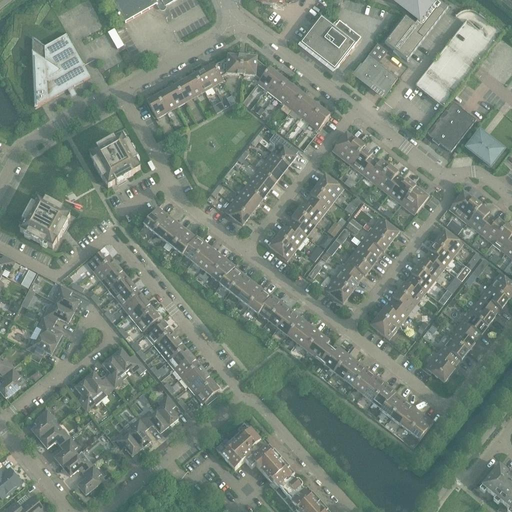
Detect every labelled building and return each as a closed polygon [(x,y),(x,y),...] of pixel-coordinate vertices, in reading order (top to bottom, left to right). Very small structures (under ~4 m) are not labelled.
[(111,0),(125,24),(156,6),(158,8),(162,6),(163,8),(164,7),(164,8),(177,0),(111,0)] [(447,9),(435,0),(399,0),(398,4),(419,20),(415,25),(405,18),(384,45),(407,62),(447,9)] [(299,45),(334,73),(361,39),(339,22),(334,28),(321,18),(299,45)] [(118,49),(124,46),(116,29),(110,32),(118,49)] [(35,109),(41,106),(67,91),(71,98),(77,95),(72,88),(90,78),(66,35),(45,47),(32,39),(32,40),(35,109)] [(240,77),(242,58),(240,58),(228,57),(228,59),(214,66),(221,78),(226,76),(229,76),(238,76),(240,77)] [(368,57),(355,75),(369,86),(384,97),(397,80),(382,68),(368,57)] [(259,81),(268,71),(256,61),(256,59),(245,58),(242,58),(240,77),(243,77),(252,77),(255,78),(259,81)] [(214,66),(213,65),(204,70),(215,90),(216,89),(215,87),(223,82),(221,78),(214,66)] [(259,81),(260,81),(257,84),(265,90),(263,93),(264,93),(278,76),(269,69),(268,71),(259,81)] [(194,76),(204,93),(212,88),(213,91),(215,90),(204,70),(194,76)] [(204,93),(194,76),(185,81),(196,101),(197,100),(196,97),(204,93)] [(275,98),(287,83),(278,76),(264,93),(266,95),(268,93),(275,98)] [(196,101),(185,81),(175,86),(185,103),(193,99),(194,101),(196,101)] [(281,107),(295,90),(287,83),(275,98),(282,104),(280,106),(281,107)] [(185,103),(175,86),(166,92),(177,111),(179,110),(177,108),(185,103)] [(291,111),(303,96),(295,90),(281,107),(283,108),(285,106),(291,111)] [(177,111),(166,92),(156,97),(166,114),(174,109),(175,112),(177,111)] [(298,120),(312,103),(303,96),(291,111),(299,117),(297,119),(298,120)] [(166,114),(156,97),(147,103),(156,119),(157,119),(158,122),(160,121),(158,118),(166,114)] [(218,112),(225,108),(222,103),(215,107),(218,112)] [(312,103),(298,120),(300,121),(301,119),(310,125),(321,109),(312,103)] [(427,135),(433,140),(432,141),(438,146),(439,144),(451,153),(476,121),(452,103),(427,135)] [(259,108),(255,113),(259,117),(263,111),(259,108)] [(321,109),(310,125),(316,130),(314,132),(316,134),(317,132),(329,116),(321,109)] [(479,158),(490,167),(502,151),(486,138),(481,134),(479,133),(467,149),(477,157),(479,158)] [(332,152),(350,166),(364,148),(346,134),(332,152)] [(275,150),(272,154),(289,167),(296,158),(294,157),(295,157),(294,156),(297,153),(298,153),(275,135),(270,142),(274,145),(275,150)] [(93,165),(102,182),(103,181),(108,189),(115,185),(116,186),(128,179),(133,176),(132,175),(140,171),(136,163),(137,162),(127,146),(126,146),(122,138),(89,157),(94,164),(93,165)] [(364,148),(350,166),(363,176),(376,160),(371,156),(372,155),(364,148)] [(265,162),(281,175),(282,176),(289,167),(272,154),(265,162)] [(376,160),(363,176),(375,186),(389,168),(381,161),(380,163),(376,160)] [(259,171),(274,183),(276,184),(282,176),(281,175),(265,162),(259,171)] [(389,168),(375,186),(388,196),(401,179),(397,176),(398,175),(389,168)] [(252,180),(268,192),(269,193),(276,184),(274,183),(259,171),(252,180)] [(315,189),(317,190),(334,203),(343,191),(325,176),(315,189)] [(401,179),(388,196),(401,206),(415,188),(407,181),(405,183),(401,179)] [(245,188),(261,200),(262,201),(269,193),(268,192),(252,180),(245,188)] [(351,180),(346,186),(352,190),(357,184),(351,180)] [(239,197),(254,209),(256,210),(262,201),(261,200),(245,188),(239,197)] [(415,188),(401,206),(414,217),(428,198),(415,188)] [(308,202),(324,215),(334,203),(317,190),(315,189),(310,196),(311,198),(308,201),(308,202)] [(449,211),(467,225),(481,207),(463,193),(449,211)] [(232,205),(249,218),(256,210),(254,209),(239,197),(232,205)] [(356,199),(353,204),(357,208),(361,203),(356,199)] [(27,238),(44,247),(44,246),(52,250),(57,242),(58,243),(67,226),(66,225),(70,217),(62,213),(62,212),(45,203),(45,204),(37,200),(20,233),(27,237),(27,238)] [(297,212),(315,227),(324,215),(308,202),(307,202),(305,206),(303,205),(297,212)] [(225,214),(242,227),(249,218),(232,205),(225,214)] [(481,207),(467,225),(479,235),(492,218),(488,215),(489,214),(481,207)] [(157,210),(143,227),(153,235),(167,217),(157,210)] [(387,211),(384,215),(389,220),(393,215),(387,211)] [(289,225),(306,238),(315,227),(297,212),(291,220),(293,221),(290,225),(289,225)] [(167,217),(153,235),(163,243),(177,225),(167,217)] [(492,218),(479,235),(492,245),(506,227),(498,220),(497,222),(492,218)] [(346,228),(356,236),(362,228),(352,220),(346,228)] [(371,232),(389,246),(399,234),(381,220),(371,232)] [(336,224),(328,234),(334,238),(341,229),(336,224)] [(177,225),(163,243),(172,250),(186,232),(177,225)] [(278,236),(297,250),(306,238),(289,225),(289,226),(286,230),(284,228),(278,236)] [(458,227),(453,233),(457,236),(462,230),(458,227)] [(511,231),(506,227),(492,245),(505,255),(511,245),(511,231)] [(341,235),(335,242),(340,246),(341,247),(347,239),(350,235),(344,231),(341,235)] [(186,232),(172,250),(182,258),(183,257),(182,256),(195,239),(186,232)] [(362,244),(378,257),(382,253),(383,254),(389,246),(371,232),(362,244)] [(435,244),(453,258),(463,246),(445,232),(435,244)] [(287,262),(297,250),(278,236),(269,248),(287,262)] [(182,256),(183,257),(192,264),(206,246),(196,238),(195,239),(182,256)] [(352,256),(371,270),(377,262),(375,261),(378,257),(362,244),(352,256)] [(427,257),(444,270),(453,258),(435,244),(429,252),(431,253),(427,257)] [(206,246),(192,264),(201,271),(215,253),(206,246)] [(87,266),(94,274),(111,261),(104,252),(87,266)] [(215,253),(201,271),(211,279),(225,261),(215,253)] [(326,254),(321,259),(326,263),(330,257),(326,254)] [(476,254),(471,260),(477,264),(481,259),(476,254)] [(495,255),(491,261),(499,265),(503,259),(495,255)] [(343,268),(360,281),(363,276),(365,277),(371,270),(352,256),(343,268)] [(0,262),(0,275),(1,276),(4,271),(9,273),(15,263),(3,257),(0,262)] [(417,268),(435,282),(444,270),(427,257),(424,261),(422,260),(417,268)] [(111,261),(94,274),(101,283),(118,269),(111,261)] [(225,261),(211,279),(220,286),(233,269),(234,269),(235,268),(225,261)] [(511,269),(508,266),(503,272),(509,276),(511,272),(511,269)] [(334,279),(352,293),(358,286),(357,285),(360,281),(343,268),(334,279)] [(409,281),(425,294),(435,282),(417,268),(411,275),(412,276),(409,281)] [(118,269),(101,283),(108,291),(125,277),(118,269)] [(220,286),(219,287),(229,294),(243,276),(234,269),(233,269),(220,286)] [(460,274),(456,279),(461,283),(465,278),(460,274)] [(489,288),(508,303),(511,296),(511,284),(500,275),(489,288)] [(243,276),(229,294),(238,302),(252,284),(243,276)] [(125,277),(108,291),(115,299),(132,286),(125,277)] [(343,306),(352,293),(334,279),(324,292),(343,306)] [(398,291),(416,306),(425,294),(409,281),(405,285),(404,284),(398,291)] [(23,282),(21,286),(28,290),(30,285),(23,282)] [(252,284),(238,302),(248,309),(262,291),(252,284)] [(132,286),(115,299),(122,308),(139,294),(132,286)] [(59,300),(56,305),(73,315),(79,304),(69,299),(72,293),(60,287),(55,297),(59,300)] [(479,301),(496,314),(500,310),(501,311),(508,303),(489,288),(479,301)] [(262,291),(248,309),(258,317),(259,316),(258,316),(271,299),(271,298),(262,291)] [(390,304),(407,317),(416,306),(398,291),(392,299),(394,300),(390,304)] [(139,294),(122,308),(129,316),(145,302),(139,294)] [(258,316),(259,316),(268,323),(282,305),(272,297),(271,298),(271,299),(258,316)] [(470,314),(488,328),(494,320),(493,319),(496,314),(479,301),(470,314)] [(145,302),(129,316),(136,324),(152,311),(145,302)] [(380,315),(398,329),(407,317),(390,304),(387,309),(386,307),(380,315)] [(48,309),(43,319),(55,325),(58,320),(68,325),(73,315),(56,305),(53,311),(48,309)] [(282,305),(268,323),(277,330),(291,313),(282,305)] [(36,307),(33,312),(28,310),(26,315),(35,319),(37,314),(40,316),(43,310),(36,307)] [(152,311),(136,324),(143,333),(160,319),(152,311)] [(291,313),(277,330),(287,338),(301,320),(291,313)] [(460,327),(476,340),(480,335),(481,337),(488,328),(470,314),(460,327)] [(388,341),(398,329),(380,315),(370,327),(388,341)] [(35,328),(32,333),(39,337),(56,346),(62,336),(52,330),(55,325),(43,319),(38,329),(35,328)] [(301,320),(287,338),(296,345),(310,327),(301,320)] [(147,338),(154,346),(171,333),(163,324),(147,338)] [(310,327),(296,345),(305,352),(319,335),(310,327)] [(450,339),(468,354),(474,345),(473,344),(476,340),(460,327),(450,339)] [(32,340),(26,351),(38,357),(41,352),(51,357),(56,346),(39,337),(32,333),(29,339),(32,340)] [(171,333),(154,346),(161,355),(177,341),(171,333)] [(319,335),(305,352),(315,360),(329,342),(319,335)] [(440,352),(456,365),(460,361),(461,362),(468,354),(450,339),(440,352)] [(177,341),(161,355),(168,363),(184,349),(177,341)] [(184,349),(168,363),(175,371),(191,358),(184,349)] [(338,349),(324,367),(334,375),(348,357),(338,349)] [(112,359),(124,374),(129,370),(133,374),(136,371),(140,376),(146,371),(142,366),(142,367),(133,356),(129,360),(121,351),(112,359)] [(453,370),(456,365),(440,352),(426,370),(444,384),(454,371),(453,370)] [(348,357),(334,375),(343,382),(357,364),(348,357)] [(191,358),(175,371),(181,380),(198,366),(191,358)] [(110,375),(106,379),(114,389),(128,378),(124,374),(112,359),(103,367),(110,375)] [(0,363),(0,375),(2,378),(13,370),(5,361),(1,364),(0,363)] [(357,364),(343,382),(353,389),(367,372),(357,364)] [(198,366),(181,380),(188,388),(205,374),(198,366)] [(20,379),(13,370),(2,378),(6,383),(0,388),(0,393),(5,400),(20,388),(16,382),(20,379)] [(32,377),(32,379),(35,383),(42,377),(38,372),(32,377)] [(367,372),(353,389),(362,397),(376,379),(367,372)] [(84,382),(97,397),(102,403),(107,398),(106,396),(114,389),(106,379),(101,383),(94,374),(84,382)] [(205,374),(188,388),(195,396),(212,383),(205,374)] [(376,379),(362,397),(372,404),(386,386),(376,379)] [(212,383),(195,396),(202,405),(204,404),(207,407),(218,398),(215,395),(219,391),(221,390),(214,381),(212,383)] [(86,412),(94,406),(96,407),(102,403),(97,397),(84,382),(75,390),(82,398),(78,402),(86,412)] [(372,404),(381,411),(381,412),(394,395),(395,395),(395,394),(386,386),(372,404)] [(381,412),(381,411),(380,412),(390,420),(404,402),(395,395),(394,395),(381,412)] [(161,409),(157,413),(169,428),(178,420),(171,411),(175,407),(167,397),(158,405),(161,409)] [(404,402),(390,420),(399,427),(413,410),(404,402)] [(413,410),(399,427),(409,435),(423,417),(413,410)] [(41,425),(32,432),(39,441),(58,426),(47,412),(37,420),(41,425)] [(139,420),(148,430),(152,426),(160,435),(169,428),(157,413),(152,417),(148,413),(139,420)] [(423,417),(409,435),(419,442),(433,425),(423,417)] [(134,432),(129,436),(141,451),(150,443),(143,434),(148,430),(139,420),(130,428),(134,432)] [(221,445),(215,450),(232,469),(234,472),(244,463),(251,470),(255,467),(258,470),(268,481),(271,484),(269,486),(275,493),(275,492),(281,499),(288,507),(287,507),(292,511),(294,511),(295,511),(296,511),(295,511),(327,511),(326,510),(313,496),(307,489),(304,492),(300,488),(302,487),(302,485),(300,483),(298,481),(296,480),(295,482),(291,478),(294,475),(288,468),(276,454),(269,447),(267,448),(262,442),(260,443),(244,425),(237,430),(241,434),(225,449),(221,445)] [(58,426),(39,441),(47,450),(56,443),(60,448),(70,439),(58,426)] [(125,432),(112,443),(120,453),(125,449),(132,458),(141,451),(129,436),(125,432)] [(55,460),(62,469),(77,457),(73,452),(77,448),(70,439),(60,448),(63,452),(55,460)] [(77,457),(62,469),(70,478),(79,471),(82,476),(93,467),(81,453),(77,457)] [(100,476),(93,467),(82,476),(86,480),(78,487),(85,497),(100,485),(96,480),(100,476)] [(484,495),(486,492),(495,499),(493,503),(497,506),(500,503),(509,511),(508,511),(511,511),(511,478),(498,467),(481,488),(482,488),(479,491),(484,495)] [(0,498),(1,501),(21,484),(10,471),(2,477),(0,473),(0,498)] [(42,511),(43,511),(33,499),(20,510),(16,504),(6,511),(42,511)]
